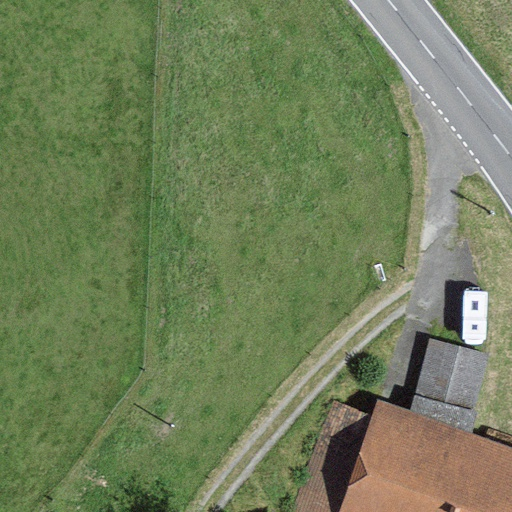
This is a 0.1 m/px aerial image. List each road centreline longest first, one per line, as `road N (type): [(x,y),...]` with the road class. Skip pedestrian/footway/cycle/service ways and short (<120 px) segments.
road 1 (track): [(199,511),(362,333),(443,281),(443,187),(449,162),(482,118)]
road 2 (secondary): [(388,0),(511,158)]
